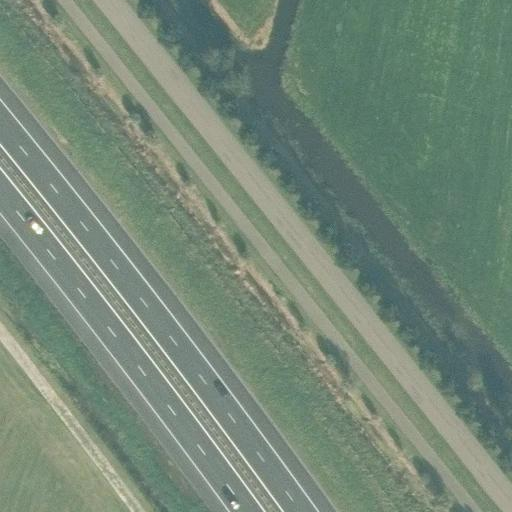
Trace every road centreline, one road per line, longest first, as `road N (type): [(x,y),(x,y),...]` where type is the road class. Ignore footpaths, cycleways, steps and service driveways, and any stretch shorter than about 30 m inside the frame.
road 1 (tertiary): [(511,506),(104,0)]
road 2 (motorway): [(312,511),(0,107)]
road 3 (motorway): [(0,197),(241,511)]
road 4 (unknown): [(0,331),(138,511)]
